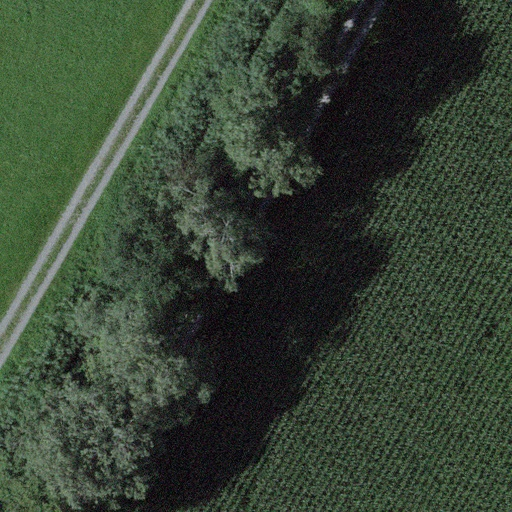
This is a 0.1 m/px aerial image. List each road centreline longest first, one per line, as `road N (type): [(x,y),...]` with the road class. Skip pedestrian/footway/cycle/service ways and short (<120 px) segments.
road 1 (track): [(87,511),(382,0)]
road 2 (track): [(0,366),(207,0)]
